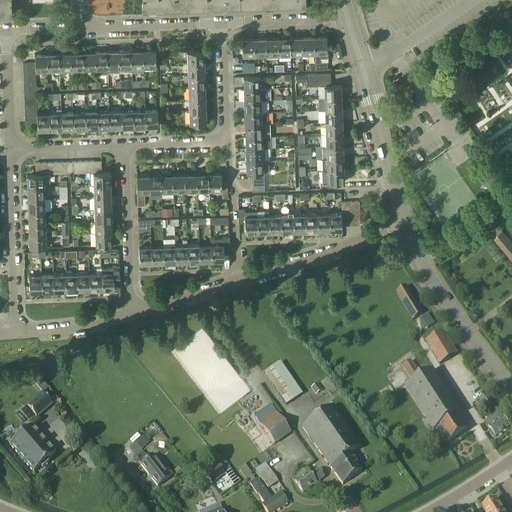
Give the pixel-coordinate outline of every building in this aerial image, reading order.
[(0,0),(0,13),(11,13),(10,0),(0,0)] [(175,8),(174,0),(141,0),(142,9),(175,8)] [(207,7),(206,0),(174,0),(175,8),(207,7)] [(302,54),(301,36),(289,37),(290,54),(302,54)] [(314,53),(314,36),(301,36),(302,54),(314,53)] [(326,36),(314,36),(314,53),(315,62),(320,62),(319,58),(327,58),(327,52),(326,52),(326,43),(327,43),(327,39),(326,39),(326,36)] [(278,55),(277,37),(265,38),(266,55),(278,55)] [(290,54),(289,37),(277,37),(278,55),(290,54)] [(254,55),(253,38),(241,39),(242,56),(254,55)] [(266,55),(265,38),(253,38),(254,55),(266,55)] [(131,67),(130,50),(118,51),(119,71),(131,71),(131,67)] [(143,67),(142,50),(130,50),(131,67),(143,67)] [(155,67),(155,50),(142,50),(143,67),(155,67)] [(107,68),(106,51),(94,52),(95,68),(107,68)] [(119,71),(118,51),(106,51),(107,68),(107,72),(119,71)] [(204,63),(204,51),(186,51),(186,63),(204,63)] [(70,52),(58,53),(59,70),(59,75),(64,75),(64,69),(71,69),(70,52)] [(83,69),(82,52),(70,52),(71,69),(83,69)] [(95,68),(94,52),(82,52),(83,69),(95,68)] [(47,70),(46,53),(34,54),(35,62),(35,68),(35,70),(47,70)] [(59,70),(58,53),(46,53),(47,70),(59,70)] [(242,72),(254,72),(254,62),(242,62),(242,72)] [(204,75),(204,63),(186,63),(187,76),(204,75)] [(330,86),(330,73),(310,74),(311,86),(323,86),(324,98),(341,97),(341,85),(330,86)] [(205,87),(204,75),(187,76),(187,87),(205,87)] [(260,88),(260,76),(243,77),(243,89),(260,88)] [(205,99),(205,87),(187,87),(188,99),(205,99)] [(260,100),(260,88),(243,89),(243,101),(260,100)] [(341,97),(324,98),(318,98),(318,110),(324,110),(341,109),(341,97)] [(206,111),(205,99),(188,99),(188,111),(206,111)] [(261,112),(260,100),(243,101),(244,113),(261,112)] [(145,127),(144,109),(132,110),(133,127),(145,127)] [(157,126),(157,109),(144,109),(145,127),(157,126)] [(324,116),(317,116),(318,122),(324,122),(342,121),(341,109),(324,110),(324,116)] [(109,128),(108,110),(96,111),(97,128),(109,128)] [(121,127),(120,110),(108,110),(109,128),(121,127)] [(133,127),(132,110),(120,110),(121,127),(133,127)] [(85,129),(84,111),(72,112),(73,129),(85,129)] [(97,128),(96,111),(84,111),(85,129),(97,128)] [(206,123),(206,111),(188,111),(188,123),(206,123)] [(49,130),(48,112),(36,113),(36,116),(36,122),(37,130),(49,130)] [(61,129),(60,112),(48,112),(49,130),(61,129)] [(73,129),(72,112),(60,112),(61,129),(73,129)] [(267,112),(261,112),(244,113),(244,125),(261,124),(267,124),(267,112)] [(342,133),(342,121),(324,122),(325,134),(342,133)] [(262,136),(261,124),(244,125),(244,137),(262,136)] [(343,145),(342,133),(325,134),(325,146),(343,145)] [(262,136),(244,137),(245,149),(262,149),(271,148),(270,136),(262,136)] [(343,145),(325,146),(322,146),(323,158),(343,157),(343,145)] [(262,161),(262,149),(245,149),(245,161),(262,161)] [(343,169),(343,157),(323,158),(323,170),(326,170),(343,169)] [(263,173),(262,161),(245,161),(246,173),(251,173),(263,173)] [(344,182),(343,169),(326,170),(326,182),(319,183),(320,188),(334,188),(334,182),(344,182)] [(110,184),(110,172),(101,172),(94,172),(92,172),(93,185),(110,184)] [(197,191),(196,173),(184,174),(185,191),(197,191)] [(209,190),(208,173),(196,173),(197,191),(209,190)] [(227,198),(227,181),(221,182),(220,173),(208,173),(209,190),(221,190),(221,198),(227,198)] [(41,174),(35,174),(26,175),(26,187),(44,187),(50,187),(49,174),(47,174),(41,174)] [(173,192),(172,174),(160,175),(161,192),(173,192)] [(185,191),(184,174),(172,174),(173,192),(185,191)] [(149,192),(148,175),(136,175),(137,206),(144,205),(144,193),(149,192)] [(161,192),(160,175),(148,175),(149,192),(161,192)] [(111,197),(110,184),(93,185),(93,197),(111,197)] [(44,199),(44,187),(26,187),(27,200),(44,199)] [(111,208),(111,197),(93,197),(93,209),(111,208)] [(44,211),(44,199),(27,200),(27,212),(44,211)] [(111,220),(111,208),(93,209),(94,221),(111,220)] [(244,209),(238,209),(238,223),(239,223),(244,223),(245,233),(256,233),(256,215),(256,211),(244,212),(244,209)] [(45,223),(44,211),(27,212),(28,223),(45,223)] [(264,215),(256,215),(256,233),(268,232),(268,215),(267,211),(263,211),(264,215)] [(341,225),(341,214),(341,212),(327,213),(328,230),(342,230),(341,225)] [(316,231),(316,213),(304,214),(304,231),(316,231)] [(328,230),(327,213),(316,213),(316,231),(328,230)] [(280,232),(280,214),(268,215),(268,232),(280,232)] [(292,232),(292,214),(280,214),(280,232),(292,232)] [(304,231),(304,214),(292,214),(292,232),(304,231)] [(112,232),(111,220),(94,221),(94,233),(112,232)] [(45,234),(45,223),(28,223),(28,235),(45,234)] [(511,242),(501,229),(493,237),(508,255),(506,256),(511,264),(511,242)] [(112,245),(112,232),(94,233),(95,245),(112,245)] [(46,247),(45,234),(28,235),(28,247),(46,247)] [(223,238),(210,238),(210,244),(211,261),(223,261),(223,250),(229,250),(228,236),(223,236),(223,238)] [(175,262),(174,245),(174,238),(162,238),(163,245),(163,263),(175,262)] [(187,262),(187,245),(186,240),(182,240),(182,245),(174,245),(175,262),(187,262)] [(199,261),(199,244),(187,245),(187,262),(199,261)] [(211,261),(210,244),(199,244),(199,261),(211,261)] [(163,263),(163,245),(151,246),(151,263),(163,263)] [(151,263),(151,246),(138,246),(138,263),(151,263)] [(120,283),(119,265),(113,265),(113,267),(101,267),(101,272),(101,289),(114,289),(113,283),(120,283)] [(101,289),(101,272),(89,273),(89,290),(101,289)] [(65,291),(64,273),(53,274),(53,291),(65,291)] [(77,290),(77,273),(64,273),(65,291),(77,290)] [(89,290),(89,273),(77,273),(77,290),(89,290)] [(41,291),(41,274),(28,275),(29,292),(41,291)] [(53,291),(53,274),(41,274),(41,291),(53,291)] [(423,314),(406,287),(396,293),(413,320),(423,314)] [(434,324),(428,313),(421,318),(427,328),(434,324)] [(457,355),(443,332),(426,342),(440,365),(457,355)] [(420,375),(411,361),(402,367),(411,380),(420,375)] [(300,394),(279,364),(264,374),(286,406),(301,396),(300,394)] [(461,413),(433,370),(405,389),(434,431),(435,430),(438,434),(440,432),(448,443),(467,430),(457,415),(461,413)] [(316,384),(310,388),(315,395),(321,390),(316,384)] [(51,405),(42,395),(42,394),(27,407),(36,418),(51,405)] [(493,404),(486,395),(475,402),(482,412),(493,404)] [(290,434),(272,407),(263,413),(267,419),(266,420),(262,414),(256,419),(260,424),(259,425),(274,445),(290,434)] [(360,447),(332,407),(302,429),(342,486),(361,471),(350,454),(360,447)] [(509,428),(498,413),(485,422),(486,424),(485,424),(487,428),(488,427),(489,428),(491,431),(490,432),(489,434),(492,438),(493,438),(495,437),(495,438),(509,428)] [(241,418),(236,422),(245,435),(250,431),(241,418)] [(33,473),(40,467),(41,468),(48,463),(47,461),(54,455),(31,427),(18,438),(17,437),(10,442),(11,444),(9,445),(33,473)] [(139,440),(135,444),(140,450),(144,447),(146,449),(150,445),(145,439),(141,442),(139,440)] [(146,457),(143,452),(136,457),(140,462),(146,457)] [(165,472),(168,469),(162,461),(159,464),(152,455),(140,465),(157,487),(170,478),(165,472)] [(277,482),(265,464),(255,471),(267,489),(277,482)] [(207,473),(205,475),(211,484),(214,482),(223,476),(224,475),(218,466),(210,472),(207,473)] [(271,500),(258,480),(255,482),(245,466),(240,470),(256,495),(257,494),(264,504),(262,506),(265,511),(274,511),(287,504),(280,494),(271,500)] [(316,484),(323,478),(318,470),(310,476),(308,473),(294,482),(302,494),(316,484)] [(503,511),(496,500),(490,504),(488,503),(484,505),(483,508),(485,511),(503,511)]
